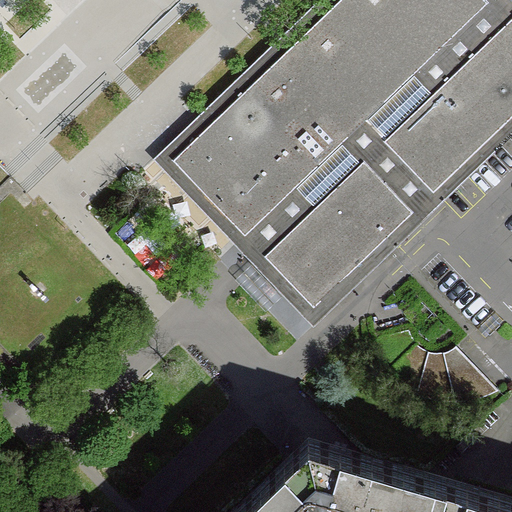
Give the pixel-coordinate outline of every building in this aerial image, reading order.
[(485,0),(338,0),(171,161),(246,238),(489,4),(485,0)] [(511,20),(386,141),(436,192),(511,119),(511,20)] [(0,159),(0,181),(11,170),(0,159)] [(366,161),(267,258),(317,308),(416,210),(366,161)] [(511,511),(511,495),(432,473),(306,438),(287,456),(228,511),(511,511)]
